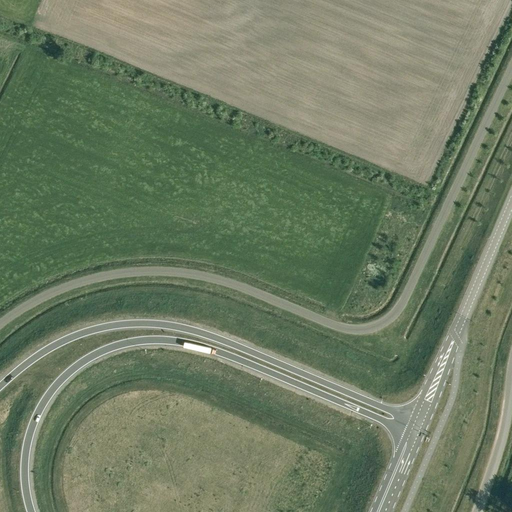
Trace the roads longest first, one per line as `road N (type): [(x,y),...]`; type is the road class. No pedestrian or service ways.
road 1 (unclassified): [(0,324),(79,282),(162,271),(229,282),(339,327),(378,327),(401,300),(511,69)]
road 2 (trunk): [(30,511),(24,453),(38,408),(76,365),(129,342),(210,350),(412,434)]
road 3 (trunk): [(417,421),(201,332),(153,323),(68,336),(0,384)]
road 4 (unclassified): [(417,421),(511,201)]
road 5 (unclassified): [(477,511),(511,366)]
